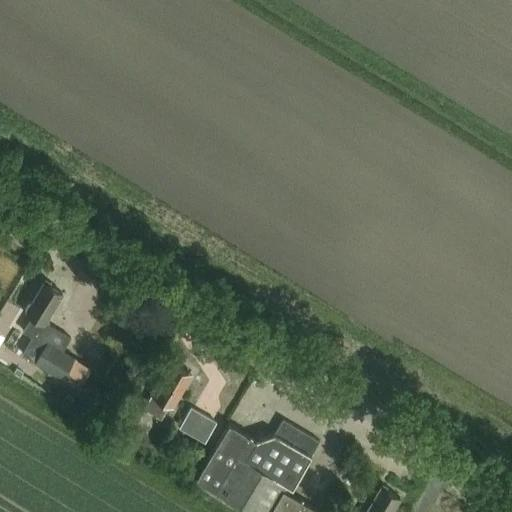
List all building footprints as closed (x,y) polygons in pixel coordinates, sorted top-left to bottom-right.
[(63,291),(44,280),(32,300),(28,301),(26,305),(25,311),(32,315),(23,330),(33,336),(22,353),(78,388),(92,365),(64,347),(70,337),(45,321),(63,291)] [(170,360),(143,406),(161,416),(169,404),(172,406),(192,373),(170,360)] [(119,409),(109,402),(103,411),(113,418),(119,409)] [(114,436),(127,443),(139,422),(127,415),(114,436)] [(231,422),(197,478),(253,511),(319,511),(285,491),(289,484),(293,486),(320,439),(283,418),(275,432),(258,439),(231,422)] [(391,511),(401,497),(381,485),(365,511),(391,511)]
